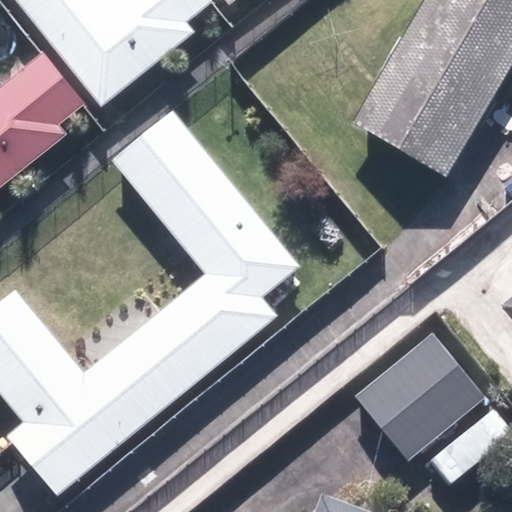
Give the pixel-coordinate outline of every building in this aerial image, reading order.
[(110,0),(22,0),(108,105),(196,34),(190,27),(214,8),(207,0),(114,0),(112,2),(110,0)] [(341,132),(440,188),(511,61),(511,0),(416,0),(395,37),(341,132)] [(0,184),(64,133),(58,126),(82,107),(38,54),(0,84),(0,184)] [(10,438),(59,496),(311,285),(166,113),(114,156),(205,264),(84,365),(18,286),(0,301),(0,386),(30,422),(10,438)] [(511,296),(496,309),(511,329),(511,296)] [(477,404),(425,339),(348,400),(373,434),(400,465),(477,404)] [(511,441),(511,432),(492,410),(428,466),(453,494),(511,441)] [(360,511),(323,498),(317,511),(360,511)]
